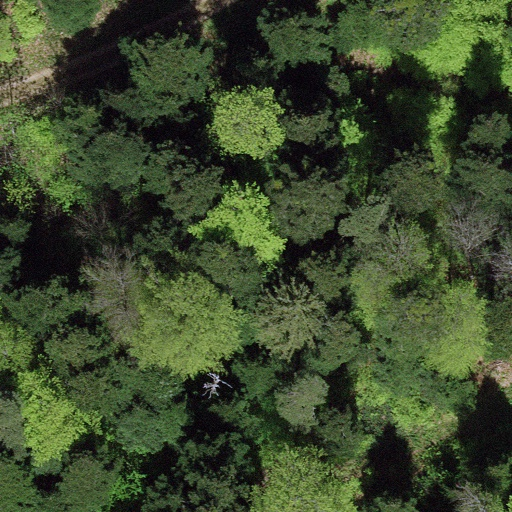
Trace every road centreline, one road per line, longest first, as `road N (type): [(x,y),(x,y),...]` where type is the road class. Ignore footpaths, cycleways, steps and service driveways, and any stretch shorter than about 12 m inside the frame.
road 1 (track): [(294,511),(345,471),(511,398)]
road 2 (track): [(0,95),(147,35),(209,0)]
